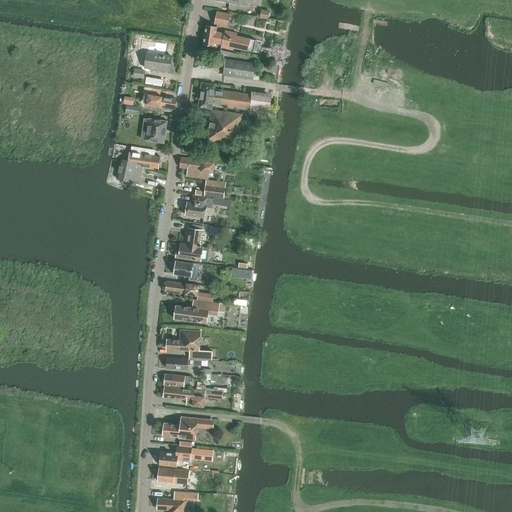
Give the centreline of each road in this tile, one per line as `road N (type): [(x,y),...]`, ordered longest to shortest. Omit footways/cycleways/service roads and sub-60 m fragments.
road 1 (track): [(511,225),(312,200),(303,180),(313,149),(345,140),(415,150),(431,141),(433,125),(413,112),(342,95),(273,87)]
road 2 (tertiary): [(143,511),(152,358),(199,0)]
road 3 (track): [(445,511),(354,502),(304,510),(295,491),(297,445),(281,425),(149,410)]
